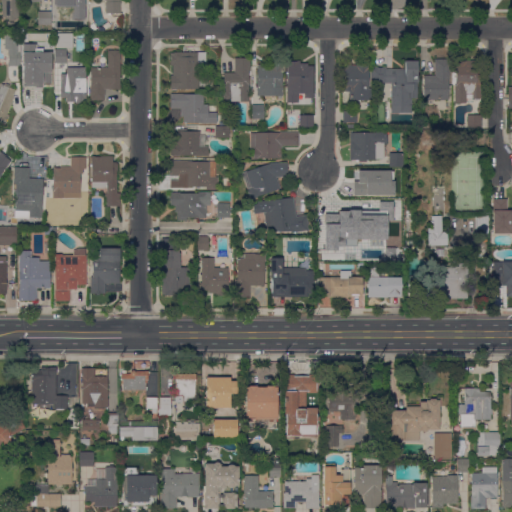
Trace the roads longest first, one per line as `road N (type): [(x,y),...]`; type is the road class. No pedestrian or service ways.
road 1 (residential): [(511,28),(139,30)]
road 2 (secondary): [(511,333),(139,335)]
road 3 (residential): [(139,335),(139,0)]
road 4 (residential): [(315,172),(325,146),(325,29)]
road 5 (residential): [(494,168),(494,28)]
road 6 (secondary): [(139,335),(19,335)]
